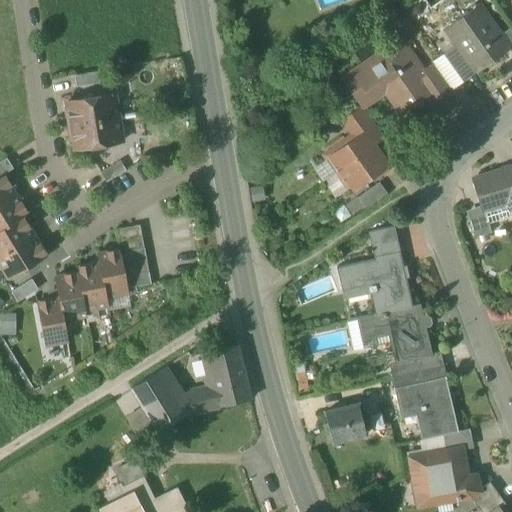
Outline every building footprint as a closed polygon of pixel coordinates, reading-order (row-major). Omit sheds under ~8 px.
[(449,26),(460,41),(470,57),(466,60),(476,75),(508,52),(509,51),(500,37),(478,6),(449,26)] [(508,52),(511,56),(511,31),(510,29),(500,37),(509,51),(508,52)] [(384,81),(406,112),(426,98),(431,94),(429,90),(417,74),(422,71),(399,38),(391,44),(395,51),(370,68),(371,68),(355,79),(367,93),(384,81)] [(452,92),(476,75),(466,60),(470,57),(460,41),(431,62),(432,63),(432,64),(444,80),(451,90),(452,92)] [(372,101),(367,93),(355,79),(371,68),(370,68),(395,51),(391,44),(340,80),(360,107),(360,108),(369,102),(370,103),(372,101)] [(417,74),(429,90),(444,80),(432,64),(422,71),(417,74)] [(74,76),(75,87),(98,83),(96,72),(74,76)] [(431,94),(426,98),(431,105),(451,90),(444,80),(429,90),(431,94)] [(384,81),(367,93),(372,101),(370,103),(369,102),(360,108),(364,113),(386,98),(399,116),(406,112),(384,81)] [(66,102),(70,126),(117,118),(113,94),(66,102)] [(350,114),(364,133),(373,126),(364,113),(360,108),(360,107),(350,114)] [(353,140),(364,133),(350,114),(340,121),(353,140)] [(121,142),(117,118),(70,126),(74,149),(121,142)] [(383,139),(373,126),(364,133),(373,146),(383,139)] [(329,156),(353,190),(387,165),(373,146),(364,133),(353,140),(329,156)] [(0,161),(0,175),(2,175),(12,169),(6,158),(0,161)] [(99,173),(105,183),(125,170),(119,161),(99,173)] [(511,166),(473,180),(482,210),(482,212),(484,211),(502,205),(502,203),(507,201),(511,206),(511,166)] [(0,202),(14,194),(9,186),(10,185),(5,176),(3,177),(2,175),(0,175),(0,202)] [(359,198),(365,208),(390,191),(383,181),(359,198)] [(0,202),(0,229),(21,217),(26,214),(25,211),(26,211),(20,202),(19,202),(14,194),(0,202)] [(488,224),(511,216),(511,206),(507,201),(502,203),(502,205),(484,211),(488,224)] [(466,215),(473,238),(490,233),(488,224),(484,211),(482,212),(482,210),(466,215)] [(0,256),(33,236),(28,228),(29,227),(24,218),(22,219),(21,217),(0,229),(0,256)] [(115,230),(118,241),(141,237),(139,225),(115,230)] [(369,234),(375,261),(399,255),(392,228),(369,234)] [(38,245),(33,236),(0,256),(0,266),(8,279),(45,256),(44,254),(45,253),(39,244),(38,245)] [(119,250),(120,253),(143,248),(141,237),(118,241),(119,250)] [(122,265),(146,260),(143,248),(120,253),(122,265)] [(96,254),(98,263),(105,297),(106,297),(128,293),(127,289),(127,288),(124,277),(122,265),(120,253),(119,250),(117,250),(116,249),(106,251),(106,252),(96,254)] [(368,284),(375,315),(411,307),(399,255),(375,261),(336,270),(340,290),(368,284)] [(122,265),(124,277),(148,272),(146,260),(122,265)] [(107,306),(106,297),(105,297),(98,263),(89,265),(88,264),(78,266),(78,267),(75,268),(76,273),(77,273),(84,311),(85,311),(107,306)] [(86,316),(85,311),(84,311),(77,273),(76,273),(74,274),(74,272),(64,274),(64,276),(54,277),(58,298),(62,320),(63,320),(86,316)] [(150,284),(148,272),(124,277),(127,288),(127,289),(150,284)] [(10,292),(16,302),(37,289),(30,279),(10,292)] [(67,341),(63,320),(62,320),(58,298),(49,300),(48,299),(43,300),(38,301),(38,302),(36,303),(44,346),(67,341)] [(418,306),(411,307),(375,315),(355,320),(360,341),(387,335),(394,365),(416,360),(430,357),(429,355),(418,306)] [(237,345),(205,353),(213,386),(219,407),(250,399),(237,345)] [(183,392),(166,365),(159,370),(177,400),(193,391),(213,386),(205,353),(199,355),(204,376),(201,377),(203,385),(190,388),(186,391),(183,392)] [(430,357),(416,360),(419,371),(440,366),(437,354),(429,355),(430,357)] [(389,378),(419,371),(416,360),(394,365),(386,367),(389,378)] [(440,366),(419,371),(421,384),(443,379),(440,366)] [(156,430),(157,432),(184,414),(185,413),(177,400),(159,370),(158,370),(130,388),(138,401),(141,406),(156,430)] [(391,390),(421,384),(419,371),(389,378),(391,390)] [(416,411),(423,440),(442,435),(455,432),(443,379),(421,384),(391,390),(397,415),(416,411)] [(213,386),(193,391),(198,412),(219,407),(213,386)] [(193,391),(177,400),(185,413),(184,414),(185,415),(198,412),(193,391)] [(331,440),(332,443),(365,435),(363,423),(367,422),(363,403),(325,412),(328,424),(323,425),(326,441),(331,440)] [(141,406),(124,417),(139,441),(156,430),(141,406)] [(442,435),(446,453),(460,450),(460,451),(471,449),(466,430),(455,432),(442,435)] [(406,443),(409,460),(446,453),(442,435),(423,440),(406,443)] [(417,506),(417,508),(468,499),(468,497),(464,498),(459,469),(463,468),(460,451),(460,450),(446,453),(409,460),(412,477),(413,477),(418,506),(417,506)] [(122,486),(142,476),(143,478),(145,477),(136,459),(113,470),(120,483),(122,486)] [(188,511),(176,488),(149,502),(138,480),(143,478),(142,476),(122,486),(125,494),(107,502),(97,507),(99,511),(188,511)] [(120,483),(102,492),(107,502),(125,494),(122,486),(120,483)] [(468,499),(475,509),(496,494),(489,484),(468,499)] [(503,505),(496,494),(475,509),(477,511),(493,511),(496,510),(503,505)]
